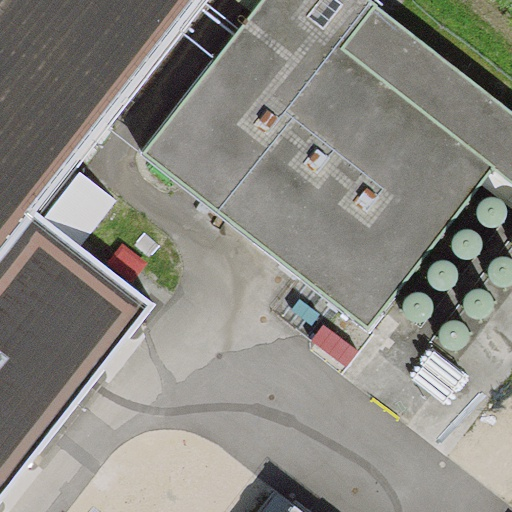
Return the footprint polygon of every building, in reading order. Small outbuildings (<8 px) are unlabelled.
[(0,0),(0,259),(36,214),(72,167),(201,0),(0,0)] [(371,0),(265,0),(146,153),(188,187),(298,273),(342,308),(367,327),(494,167),(344,51),(379,6),(371,0)] [(494,167),(511,180),(511,109),(379,6),(344,51),(494,167)] [(116,199),(72,167),(36,214),(79,246),(116,199)] [(511,216),(511,210),(507,202),(496,200),(487,206),(485,217),(491,227),(502,229),(511,223),(511,216)] [(79,246),(36,214),(0,259),(0,507),(157,312),(79,246)] [(488,244),(482,235),(471,232),(462,239),(460,249),(466,259),(477,261),(486,255),(488,244)] [(511,262),(505,261),(496,267),(494,278),(500,287),(511,290),(511,288),(511,262)] [(463,276),(457,266),(446,264),(437,270),(435,281),(441,290),(452,292),(461,286),(463,276)] [(298,273),(271,310),(312,343),(342,308),(298,273)] [(501,305),(495,296),(484,294),(474,300),(472,311),(478,320),(489,322),(499,316),(501,305)] [(437,308),(430,299),(420,297),(410,303),(408,314),(414,323),(425,325),(435,319),(437,308)] [(474,337),(468,327),(457,325),(448,331),(446,342),(452,352),(463,354),(472,348),(474,337)] [(410,341),(404,332),(393,330),(384,336),(382,347),(388,356),(399,358),(408,352),(410,341)] [(377,366),(369,364),(363,369),(361,376),(366,383),(373,384),(380,380),(381,372),(377,366)] [(412,391),(404,390),(397,394),(396,402),(400,408),(408,410),(414,405),(416,398),(412,391)] [(314,511),(284,492),(270,511),(314,511)]
